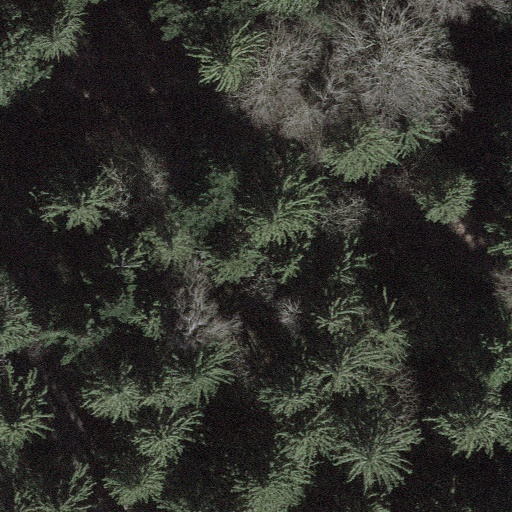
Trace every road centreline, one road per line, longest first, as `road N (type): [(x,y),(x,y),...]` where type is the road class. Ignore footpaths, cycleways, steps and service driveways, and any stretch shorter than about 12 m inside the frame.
road 1 (track): [(0,57),(270,85),(399,200),(489,241),(511,232)]
road 2 (track): [(81,511),(43,281),(0,217)]
